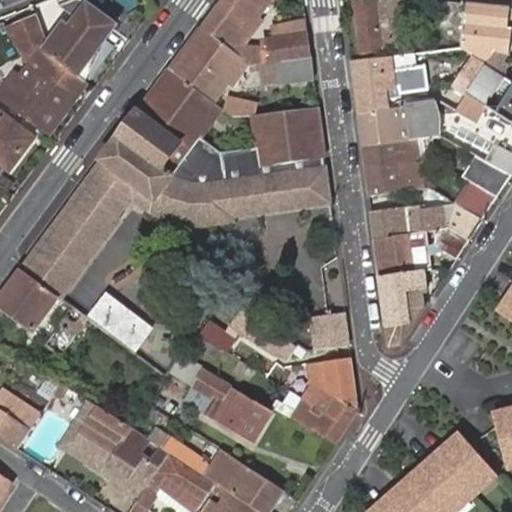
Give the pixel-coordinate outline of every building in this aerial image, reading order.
[(221,0),(218,5),(252,30),(254,28),(267,25),(263,22),(256,19),(266,4),(268,0),(221,0)] [(403,0),(354,0),(361,52),(380,50),(380,46),(390,45),(388,16),(398,15),(404,14),(403,0)] [(501,46),(507,6),(468,2),(460,48),(485,64),(501,75),(509,64),(502,60),(493,53),(496,51),(504,52),(505,46),(501,46)] [(44,51),(79,77),(117,26),(88,4),(70,29),(64,24),(49,44),(44,51)] [(252,30),(218,5),(200,29),(248,65),(256,64),(267,63),(265,48),(241,47),(252,30)] [(440,50),(460,48),(464,10),(441,9),(440,50)] [(388,16),(390,45),(401,44),(398,15),(388,16)] [(49,135),(87,84),(79,77),(44,51),(49,44),(38,16),(8,29),(31,66),(4,102),(49,135)] [(309,34),(308,21),(280,26),(272,29),(273,34),(268,34),(268,40),(309,34)] [(248,65),(200,29),(170,69),(213,100),(218,92),(234,69),(244,77),(248,65)] [(264,40),(265,48),(267,63),(280,61),(312,57),(309,34),(268,40),(264,40)] [(502,60),(504,52),(496,51),(493,53),(502,60)] [(415,53),(353,59),(351,60),(358,114),(385,111),(387,107),(384,88),(400,85),(400,92),(427,88),(424,66),(417,67),(415,53)] [(282,78),(315,75),(312,57),(280,61),(267,63),(256,64),(258,82),(282,78)] [(464,59),(446,87),(463,98),(467,92),(481,70),(464,59)] [(487,105),(504,77),(501,75),(485,64),(481,70),(467,92),(473,97),(484,104),(487,105)] [(213,100),(170,69),(161,81),(169,87),(163,95),(153,97),(151,99),(153,109),(147,121),(224,174),(324,160),(319,108),(247,115),(252,148),(216,153),(201,139),(222,112),(211,103),(213,100)] [(169,87),(161,81),(141,106),(135,113),(143,118),(147,121),(153,109),(151,99),(153,97),(163,95),(169,87)] [(511,89),(497,113),(511,122),(511,89)] [(456,109),(462,113),(473,97),(467,92),(463,98),(456,109)] [(474,120),(484,104),(473,97),(462,113),(474,120)] [(385,111),(358,114),(363,146),(417,140),(425,138),(422,115),(435,114),(434,101),(407,105),(405,101),(398,102),(399,107),(387,107),(385,111)] [(224,174),(147,121),(143,118),(135,113),(19,270),(60,300),(98,248),(118,221),(112,217),(134,188),(151,201),(144,211),(162,221),(184,226),(227,225),(231,224),(231,218),(330,206),(324,160),(224,174)] [(32,138),(0,114),(0,161),(10,169),(32,138)] [(425,138),(434,138),(437,137),(435,114),(422,115),(425,138)] [(417,140),(420,163),(430,162),(437,161),(434,138),(425,138),(417,140)] [(363,146),(366,170),(420,163),(417,140),(363,146)] [(511,156),(495,145),(486,159),(511,175),(511,174),(511,156)] [(475,185),(496,199),(511,175),(486,159),(476,153),(462,177),(475,185)] [(420,163),(424,189),(434,188),(430,162),(420,163)] [(366,170),(369,196),(424,189),(420,163),(366,170)] [(496,199),(475,185),(461,207),(483,219),(496,199)] [(433,244),(457,261),(483,219),(461,207),(458,205),(448,229),(445,230),(439,231),(433,244)] [(371,211),(375,237),(427,233),(439,231),(445,230),(442,210),(422,212),(421,206),(371,211)] [(375,237),(380,277),(427,273),(432,273),(427,233),(375,237)] [(19,270),(0,298),(0,307),(34,333),(60,300),(19,270)] [(403,343),(423,313),(418,311),(423,294),(429,295),(427,273),(380,277),(390,345),(403,343)] [(511,290),(508,298),(511,301),(509,304),(505,301),(498,313),(511,322),(511,290)] [(155,329),(107,293),(89,317),(137,353),(155,329)] [(311,319),(316,353),(349,349),(345,314),(311,319)] [(236,329),(285,363),(294,349),(245,315),(236,329)] [(207,322),(199,333),(227,351),(236,338),(207,322)] [(196,330),(187,343),(219,363),(227,351),(199,333),(196,330)] [(337,397),(358,410),(358,409),(352,360),(310,364),(313,383),(303,400),(314,407),(310,412),(322,419),(337,397)] [(271,411),(202,370),(194,381),(191,386),(211,399),(214,394),(224,399),(218,407),(213,405),(207,417),(251,443),(271,411)] [(61,382),(48,373),(35,393),(49,401),(61,382)] [(0,434),(19,447),(40,415),(3,389),(0,393),(0,434)] [(179,402),(159,389),(150,402),(170,415),(179,402)] [(202,413),(207,417),(213,405),(218,407),(224,399),(214,394),(211,399),(202,413)] [(290,418),(336,444),(358,410),(337,397),(322,419),(310,412),(314,407),(303,400),(290,418)] [(145,489),(74,442),(98,405),(87,398),(56,447),(137,501),(145,489)] [(74,442),(145,489),(167,454),(146,439),(131,429),(133,426),(98,405),(74,442)] [(505,411),(492,415),(505,465),(511,463),(511,414),(506,416),(505,411)] [(146,439),(167,454),(203,477),(210,467),(202,461),(202,459),(171,438),(154,428),(146,439)] [(372,511),(371,511),(370,511),(447,511),(468,494),(493,472),(459,433),(449,443),(452,446),(423,472),(420,469),(410,477),(401,485),(404,489),(378,511),(372,511)] [(219,483),(263,511),(275,511),(288,493),(223,451),(219,458),(220,458),(207,480),(213,484),(217,486),(219,483)] [(193,511),(194,511),(213,484),(207,480),(203,477),(167,454),(145,489),(137,501),(129,511),(149,511),(151,511),(146,508),(154,495),(159,487),(193,511)] [(493,472),(468,494),(473,500),(498,478),(493,472)] [(0,500),(12,481),(0,473),(0,500)] [(263,511),(219,483),(217,486),(209,498),(216,502),(209,511),(263,511)] [(193,511),(159,487),(154,495),(174,511),(193,511)] [(468,494),(447,511),(458,511),(473,500),(468,494)] [(209,511),(216,502),(209,498),(199,511),(209,511)]
